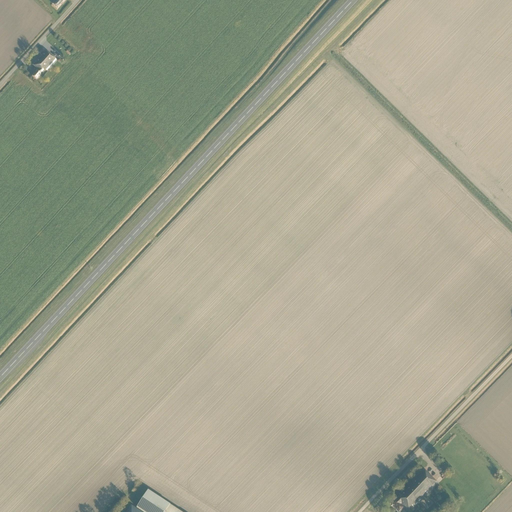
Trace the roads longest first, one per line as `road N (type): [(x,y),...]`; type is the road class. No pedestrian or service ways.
road 1 (trunk): [(0,375),(352,0)]
road 2 (unclassified): [(360,511),(511,355)]
